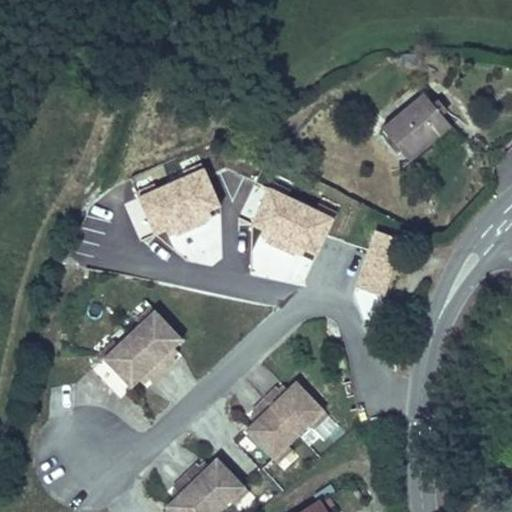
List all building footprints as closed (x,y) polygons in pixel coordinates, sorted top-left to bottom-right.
[(378,69),(387,74),(392,67),(382,62),(378,69)] [(408,161),(450,125),(423,94),(381,130),(408,161)] [(376,262),(387,267),(396,244),(385,239),(376,262)] [(139,324),(143,328),(158,314),(153,310),(139,324)] [(174,359),(170,355),(176,350),(184,342),(158,314),(143,328),(124,346),(109,360),(135,388),(143,381),(148,376),(152,380),(155,383),(177,362),(174,359)] [(105,355),(109,360),(124,346),(120,341),(105,355)] [(170,355),(174,359),(180,354),(176,350),(170,355)] [(143,381),(146,385),(152,380),(148,376),(143,381)] [(311,421),(326,407),(300,380),(292,387),(287,392),(283,388),(280,385),(258,406),(260,409),(264,413),(259,418),(251,426),(277,454),(292,440),(311,421)] [(292,387),(288,383),(283,388),(287,392),(292,387)] [(316,426),(330,412),(326,407),(311,421),(316,426)] [(259,418),(264,413),(260,409),(255,414),(259,418)] [(282,459),(296,445),(292,440),(277,454),(282,459)] [(178,511),(217,511),(231,499),(246,485),(220,458),(212,465),(207,470),(203,466),(200,463),(178,484),(181,487),(184,491),(179,496),(171,504),(178,511)] [(207,470),(212,465),(208,461),(203,466),(207,470)] [(231,499),(236,504),(250,490),(246,485),(231,499)] [(179,496),(184,491),(181,487),(175,492),(179,496)] [(334,511),(326,498),(302,511),(334,511)]
